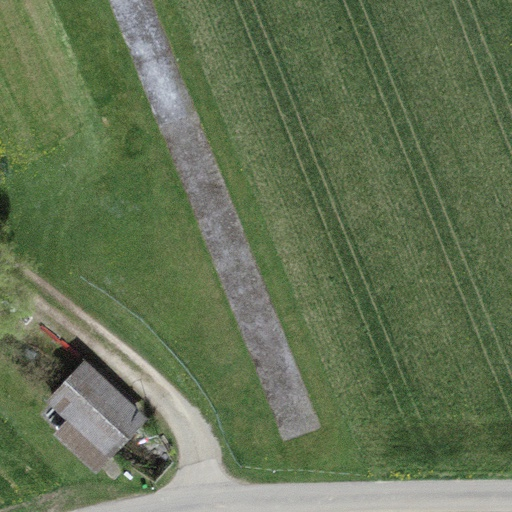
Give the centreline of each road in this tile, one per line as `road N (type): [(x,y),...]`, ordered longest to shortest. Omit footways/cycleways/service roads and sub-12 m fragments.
road 1 (unclassified): [(155,511),(259,499),(511,496)]
road 2 (track): [(205,504),(198,447),(178,412),(122,357),(0,263)]
